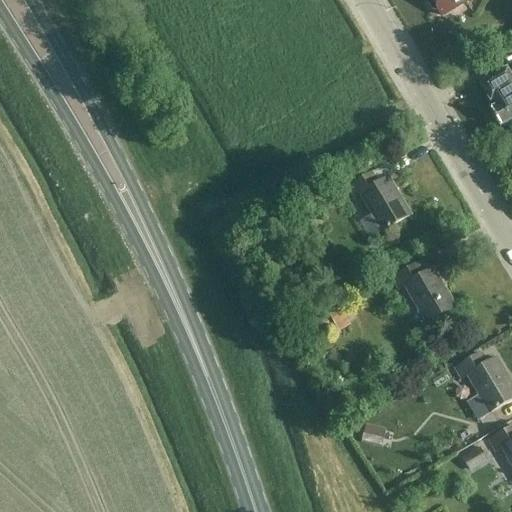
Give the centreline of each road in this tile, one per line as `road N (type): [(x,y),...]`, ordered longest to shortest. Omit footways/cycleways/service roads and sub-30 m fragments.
road 1 (primary): [(255,511),(198,358),(124,195),(14,0)]
road 2 (tertiary): [(511,246),(365,0)]
